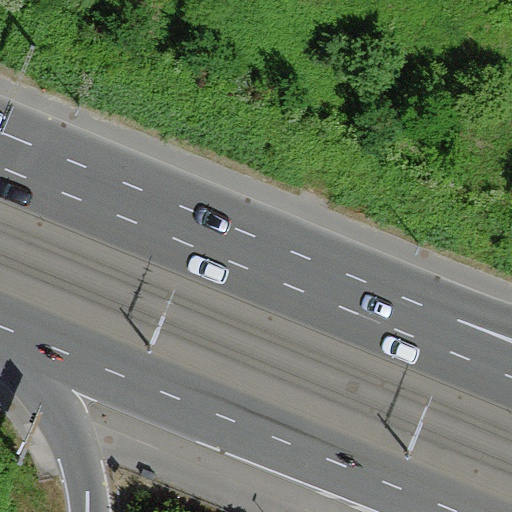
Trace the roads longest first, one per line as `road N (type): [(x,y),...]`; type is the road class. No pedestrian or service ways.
road 1 (primary): [(0,326),(448,511)]
road 2 (primary): [(367,300),(0,148)]
road 3 (motorway): [(0,343),(74,446),(92,511)]
road 4 (primary): [(511,369),(367,300)]
road 5 (motorway): [(511,330),(367,300)]
